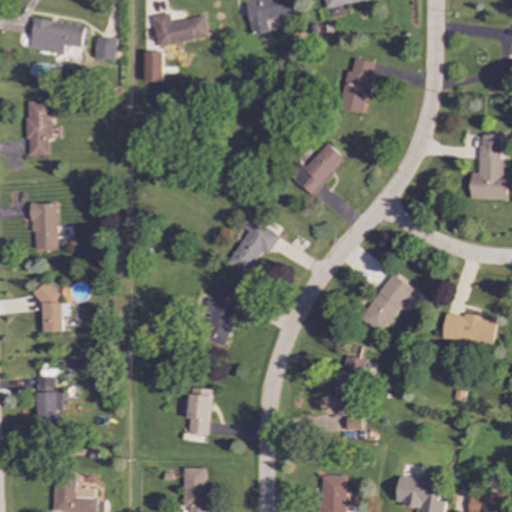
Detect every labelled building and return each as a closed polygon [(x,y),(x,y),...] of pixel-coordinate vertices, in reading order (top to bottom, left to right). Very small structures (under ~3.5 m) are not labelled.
[(294,15),(292,0),(245,0),(250,36),(268,33),(266,19),(294,15)] [(365,0),(323,0),(325,8),(365,0)] [(157,47),(207,36),(203,15),(170,22),(168,13),(150,17),(157,47)] [(28,48),(62,52),(63,46),(80,48),(83,26),(32,19),(28,48)] [(94,59),(114,60),(115,39),(95,37),(94,59)] [(161,81),(160,52),(142,52),(143,82),(161,81)] [(338,109),(363,114),(374,63),(354,58),(351,72),(346,71),(338,109)] [(49,101),(26,102),(27,155),(50,155),(49,101)] [(469,199),(505,199),(505,174),(501,174),(501,159),(499,159),(499,135),(479,135),(479,174),(469,174),(469,199)] [(343,159),(326,144),(304,168),(300,164),(289,176),(311,195),(343,159)] [(32,249),(56,249),(55,203),(31,204),(32,249)] [(247,231),(226,264),(245,276),(261,251),(267,254),(278,237),(248,218),(241,228),(247,231)] [(360,322),(381,334),(409,286),(388,273),(360,322)] [(40,332),(60,332),(60,287),(40,288),(40,332)] [(222,346),(238,296),(218,290),(215,301),(206,298),(201,314),(209,317),(202,339),(222,346)] [(494,321),(482,320),(482,317),(444,313),(441,341),(492,346),(494,321)] [(366,363),(348,355),(333,386),(351,395),(366,363)] [(36,377),(35,424),(56,424),(57,410),(62,410),(63,393),(54,392),(55,377),(36,377)] [(212,390),(191,388),(186,433),(207,435),(212,390)] [(345,429),(360,430),(360,418),(345,417),(345,429)] [(205,511),(206,468),(183,468),(183,507),(188,507),(188,511),(205,511)] [(397,477),(394,501),(402,502),(402,506),(415,508),(414,511),(442,511),(443,502),(437,501),(440,477),(418,474),(417,479),(397,477)] [(343,511),(344,476),(319,476),(318,511),(343,511)] [(95,511),(95,489),(74,488),(75,481),(53,481),(52,511),(95,511)] [(503,511),(503,506),(483,506),(484,495),(466,495),(465,511),(503,511)]
